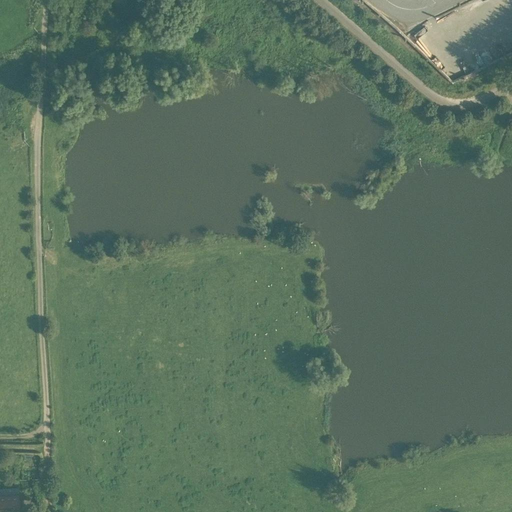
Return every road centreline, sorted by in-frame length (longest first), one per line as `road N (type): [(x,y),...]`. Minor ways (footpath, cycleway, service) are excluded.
road 1 (unclassified): [(50,511),(37,162),(45,0)]
road 2 (unclassified): [(511,84),(466,108),(447,104),(323,0)]
